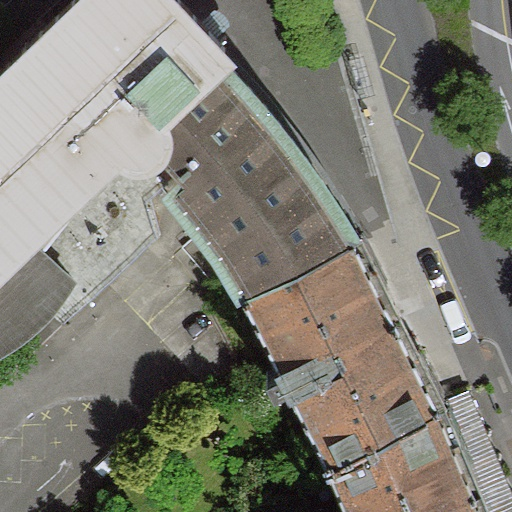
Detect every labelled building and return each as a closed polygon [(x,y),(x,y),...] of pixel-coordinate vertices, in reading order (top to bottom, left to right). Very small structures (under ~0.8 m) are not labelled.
[(213,230),(246,282),(358,227),(320,165),(271,101),(222,48),(228,41),(187,0),(72,0),(0,68),(0,259),(27,234),(123,145),(134,150),(146,151),(160,144),(184,167),(171,179),(213,230)] [(358,227),(246,282),(331,452),(443,395),(358,227)] [(246,282),(213,230),(189,247),(226,292),(246,282)] [(77,275),(27,234),(0,259),(0,348),(26,334),(54,307),(77,275)] [(491,511),(443,395),(331,452),(351,501),(360,503),(364,511),(363,511),(491,511)]
